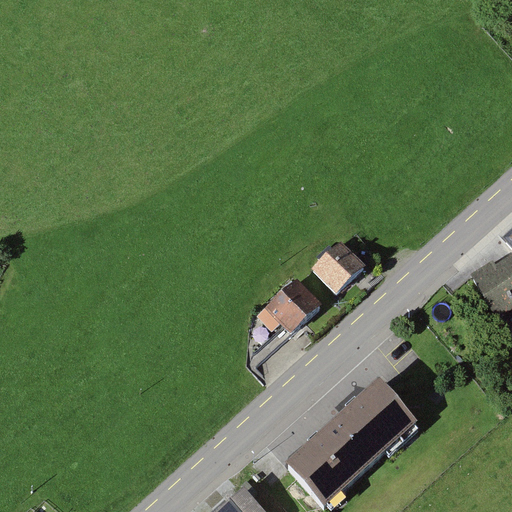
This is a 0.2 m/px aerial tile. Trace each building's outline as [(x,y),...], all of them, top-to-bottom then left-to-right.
[(365,275),(341,249),(313,276),(337,302),(365,275)] [(511,262),(472,287),(495,323),(511,312),(511,262)] [(298,287),(267,315),(291,341),(322,313),(298,287)] [(334,511),(419,432),(379,389),(288,474),(323,511),(334,511)] [(259,511),(246,498),(230,511),(259,511)]
